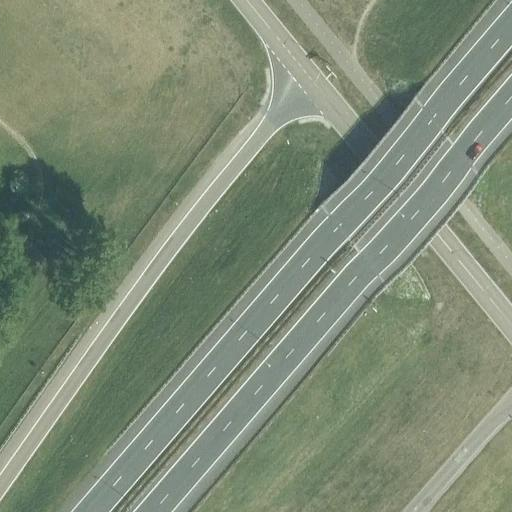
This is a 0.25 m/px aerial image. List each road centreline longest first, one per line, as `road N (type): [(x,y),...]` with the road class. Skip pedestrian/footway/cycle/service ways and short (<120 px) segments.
road 1 (trunk): [(511,22),(89,511)]
road 2 (trunk): [(152,511),(511,96)]
road 3 (trunk): [(307,76),(140,289),(0,488)]
road 4 (tertiary): [(511,326),(307,76)]
road 5 (trunk): [(410,511),(511,398)]
